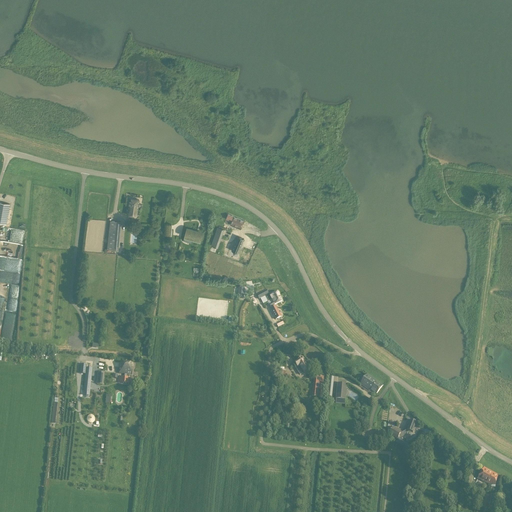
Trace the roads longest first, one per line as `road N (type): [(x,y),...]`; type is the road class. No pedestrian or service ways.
road 1 (unclassified): [(359,351),(328,319),(292,247),(257,211),(185,184),(68,168),(0,149)]
road 2 (track): [(511,213),(497,217),(489,233),(465,404)]
road 3 (unclassified): [(511,462),(359,351)]
